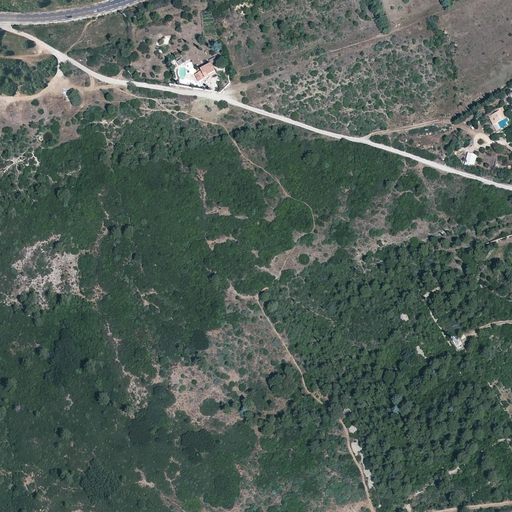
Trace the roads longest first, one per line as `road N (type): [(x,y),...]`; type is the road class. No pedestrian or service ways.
road 1 (unclassified): [(0,17),(97,76),(238,103),(511,188)]
road 2 (secondary): [(0,17),(50,18),(127,0)]
